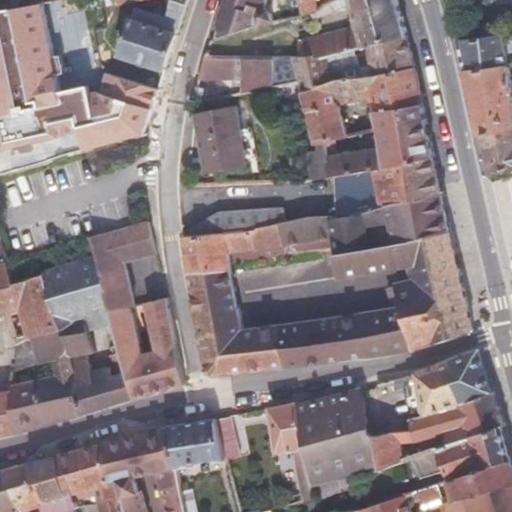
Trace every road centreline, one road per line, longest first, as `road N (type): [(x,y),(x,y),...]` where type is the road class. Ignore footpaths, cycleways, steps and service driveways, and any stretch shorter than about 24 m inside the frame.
road 1 (unclassified): [(207,0),(172,110),(166,176),(201,397)]
road 2 (tertiary): [(425,0),(501,329)]
road 3 (unclassified): [(201,397),(355,374),(501,329)]
road 4 (unclassified): [(0,451),(201,397)]
